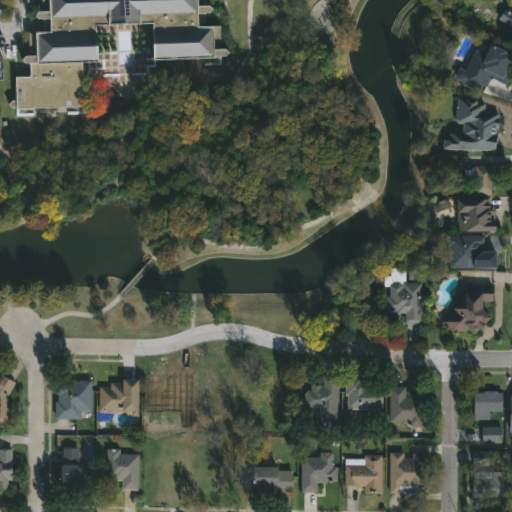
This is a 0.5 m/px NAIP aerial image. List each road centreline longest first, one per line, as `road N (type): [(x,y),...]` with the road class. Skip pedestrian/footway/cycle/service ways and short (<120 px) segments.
road 1 (residential): [(358,346),(288,345),(241,333),(173,346)]
road 2 (residential): [(173,346),(35,350),(21,331)]
road 3 (residential): [(35,511),(35,350)]
road 4 (residential): [(358,346),(416,357),(511,359)]
road 5 (residential): [(445,511),(446,359)]
